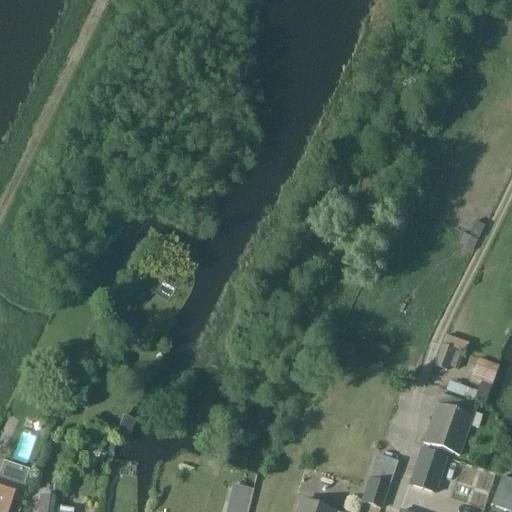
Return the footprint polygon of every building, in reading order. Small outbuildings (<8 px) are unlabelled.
[(417,195),(408,190),(406,189),(401,200),(403,201),(412,205),(417,195)] [(403,201),(397,211),(412,218),(417,208),(412,205),(403,201)] [(461,248),(467,237),(461,234),(455,244),(461,248)] [(471,256),(478,241),(468,236),(461,251),(471,256)] [(98,311),(89,328),(95,332),(105,315),(98,311)] [(128,341),(137,320),(116,311),(107,331),(128,341)] [(339,352),(343,343),(334,339),(330,348),(339,352)] [(441,347),(435,364),(434,367),(434,368),(447,372),(449,368),(458,371),(464,355),(454,352),(441,347)] [(341,364),(344,356),(330,350),(327,358),(341,364)] [(499,366),(479,359),(471,380),(481,384),(478,392),(474,401),(486,405),(487,401),(499,366)] [(454,399),(441,394),(437,405),(424,443),(460,456),(470,426),(478,429),(482,416),(475,413),(477,407),(454,399)] [(136,420),(129,417),(123,415),(114,437),(120,440),(128,442),(136,420)] [(435,494),(446,458),(420,450),(409,485),(435,494)] [(382,510),(398,461),(377,454),(361,503),(382,510)] [(511,511),(511,482),(502,479),(492,508),(503,511),(511,511)] [(0,480),(0,497),(3,498),(0,507),(0,511),(15,511),(23,488),(0,480)] [(247,511),(252,492),(232,488),(226,511),(247,511)] [(55,511),(55,509),(57,497),(39,495),(36,511),(55,511)] [(333,511),(302,502),(298,511),(333,511)]
